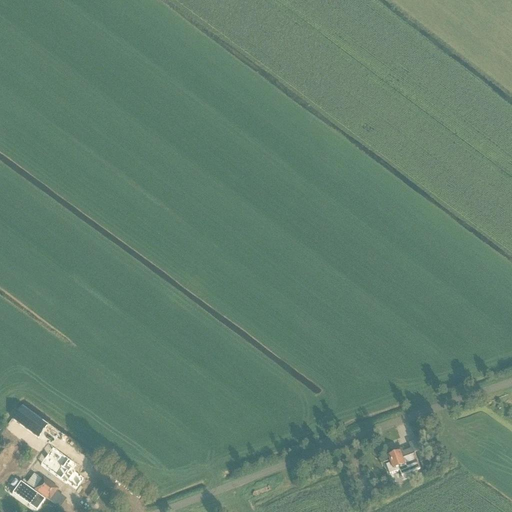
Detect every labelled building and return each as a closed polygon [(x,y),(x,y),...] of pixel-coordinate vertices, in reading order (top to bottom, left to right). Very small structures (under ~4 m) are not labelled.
[(38,439),(46,427),(22,409),(13,421),(38,439)] [(56,452),(43,469),(69,489),(70,488),(79,494),(87,484),(78,477),(82,472),(56,452)] [(425,452),(417,454),(421,466),(429,463),(425,452)] [(391,463),(386,464),(389,475),(400,471),(401,476),(420,470),(415,455),(402,459),(401,454),(389,458),(391,463)] [(59,490),(42,479),(33,492),(50,503),(59,490)] [(20,485),(12,497),(34,511),(37,511),(45,502),(20,485)]
